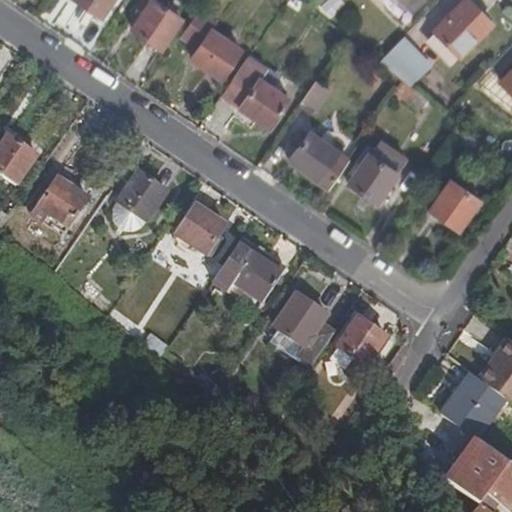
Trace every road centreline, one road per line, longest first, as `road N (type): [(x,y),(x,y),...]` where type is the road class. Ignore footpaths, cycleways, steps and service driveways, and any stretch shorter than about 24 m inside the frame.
road 1 (residential): [(435,320),(0,19)]
road 2 (residential): [(511,206),(435,320)]
